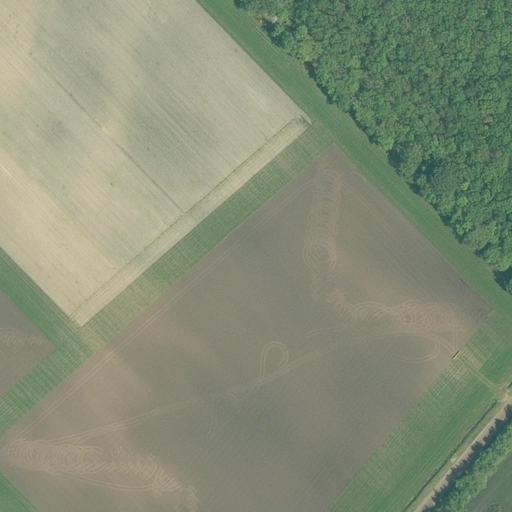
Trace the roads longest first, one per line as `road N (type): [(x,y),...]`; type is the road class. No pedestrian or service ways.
road 1 (track): [(511,267),(252,0)]
road 2 (tertiary): [(421,511),(511,405)]
